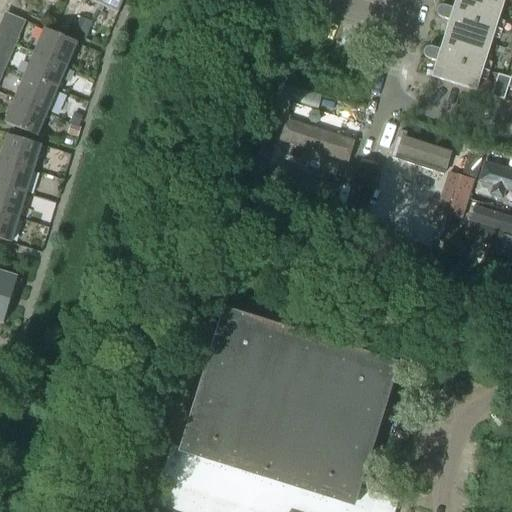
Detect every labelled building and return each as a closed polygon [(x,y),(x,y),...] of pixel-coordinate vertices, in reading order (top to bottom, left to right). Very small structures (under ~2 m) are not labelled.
[(120,14),(126,0),(104,0),(102,6),(100,11),(105,13),(107,8),(120,14)] [(496,29),(504,0),(455,0),(453,9),(444,7),(443,7),(441,7),(439,8),(438,9),(437,10),(437,11),(496,29)] [(483,70),(496,29),(437,11),(437,13),(437,15),(438,16),(440,18),(441,18),(441,19),(449,21),(440,50),(431,48),(430,48),(428,48),(427,49),(425,50),(424,51),(424,52),(483,70)] [(68,68),(78,44),(46,30),(36,54),(68,68)] [(0,45),(3,47),(8,35),(0,31),(0,45)] [(13,52),(19,39),(8,35),(3,47),(13,52)] [(476,91),(483,70),(424,52),(424,53),(424,54),(424,55),(424,57),(426,58),(427,59),(428,59),(428,60),(436,62),(432,78),(476,91)] [(58,90),(68,68),(36,54),(26,77),(58,90)] [(511,79),(498,75),(491,96),(504,100),(508,87),(511,88),(511,79)] [(49,113),(58,90),(26,77),(16,99),(49,113)] [(287,85),(283,99),(290,101),(294,88),(287,85)] [(38,137),(49,113),(16,99),(6,123),(38,137)] [(78,127),(82,117),(74,114),(70,124),(78,127)] [(260,192),(270,159),(269,159),(281,121),(269,117),(246,188),(260,192)] [(287,123),(280,143),(347,165),(354,145),(287,123)] [(68,134),(77,137),(79,129),(71,127),(68,134)] [(441,171),(447,150),(390,133),(384,153),(441,171)] [(35,171),(43,147),(9,136),(1,161),(35,171)] [(471,143),(468,154),(482,159),(486,147),(471,143)] [(0,186),(28,195),(35,171),(1,161),(0,165),(0,186)] [(511,169),(485,161),(478,182),(494,186),(491,195),(502,198),(505,190),(511,192),(511,169)] [(362,163),(343,221),(358,226),(377,167),(362,163)] [(337,188),(275,172),(267,198),(330,215),(337,188)] [(474,181),(449,173),(437,212),(462,219),(474,181)] [(0,212),(20,219),(28,195),(0,186),(0,212)] [(511,218),(475,207),(469,226),(511,238),(511,218)] [(0,240),(12,244),(13,243),(20,219),(0,212),(0,240)] [(0,322),(5,324),(17,285),(0,279),(0,322)] [(387,347),(244,303),(239,319),(223,314),(181,449),(171,446),(152,507),(151,507),(149,511),(394,511),(398,501),(360,489),(398,368),(382,363),(387,347)]
